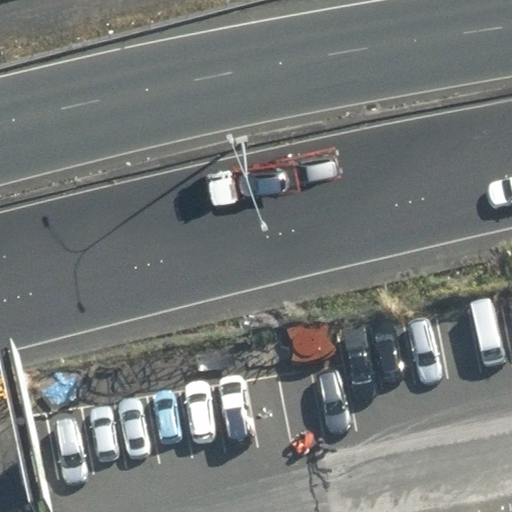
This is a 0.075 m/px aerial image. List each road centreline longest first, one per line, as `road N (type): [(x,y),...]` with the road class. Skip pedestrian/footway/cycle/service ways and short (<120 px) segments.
road 1 (primary): [(511,167),(0,285)]
road 2 (primary): [(0,136),(168,92),(511,26)]
